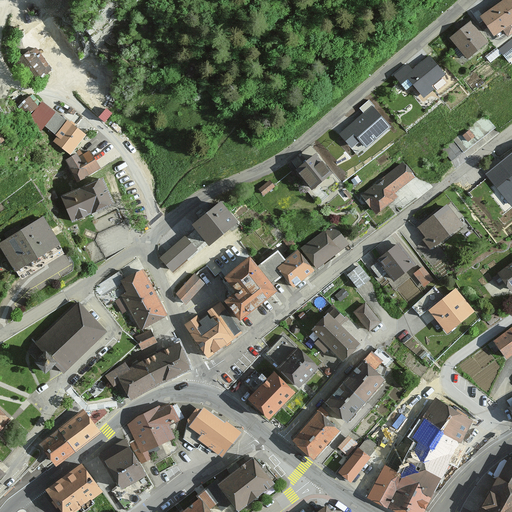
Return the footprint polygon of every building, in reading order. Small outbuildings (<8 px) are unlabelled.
[(511,1),(482,23),(498,45),(511,35),(511,1)] [(474,27),(453,43),(470,64),(491,48),(474,27)] [(39,47),(21,61),(38,88),(55,72),(39,47)] [(409,66),(394,78),(406,95),(414,89),(424,102),(447,82),(431,58),(414,73),(409,66)] [(67,124),(44,104),(42,102),(39,106),(28,96),(18,108),(29,118),(27,120),(40,132),(45,127),(56,137),(67,124)] [(393,129),(373,106),(340,135),(360,158),(368,151),(393,129)] [(86,138),(67,124),(56,137),(52,143),(70,158),(86,138)] [(511,151),(485,173),(511,205),(511,151)] [(100,172),(89,152),(66,165),(77,185),(100,172)] [(335,177),(318,156),(298,173),(315,194),(335,177)] [(362,195),(376,214),(394,199),(391,193),(411,178),(401,164),(362,195)] [(115,209),(103,181),(60,199),(72,227),(115,209)] [(412,228),(432,253),(462,229),(441,204),(412,228)] [(195,227),(213,251),(240,231),(221,207),(195,227)] [(3,248),(24,282),(66,255),(45,221),(3,248)] [(351,246),(335,226),(303,251),(318,271),(351,246)] [(161,259),(174,275),(198,253),(186,237),(161,259)] [(376,257),(394,281),(416,264),(398,240),(376,257)] [(318,278),(300,255),(288,264),(281,256),(260,272),(275,291),(287,282),(296,294),(318,278)] [(511,261),(495,274),(510,293),(511,291),(511,261)] [(225,301),(245,327),(280,299),(275,291),(252,263),(227,283),(235,293),(225,301)] [(347,275),(358,290),(372,280),(360,265),(347,275)] [(422,268),(413,274),(423,287),(432,280),(422,268)] [(119,295),(142,335),(170,319),(143,270),(120,282),(125,291),(119,295)] [(175,297),(187,307),(206,286),(195,276),(175,297)] [(427,309),(446,334),(472,314),(452,289),(427,309)] [(78,298),(33,337),(43,349),(35,355),(45,367),(54,359),(62,368),(106,330),(78,298)] [(354,311),(369,329),(380,320),(365,301),(354,311)] [(183,324),(208,360),(238,338),(212,303),(183,324)] [(330,348),(346,364),(362,349),(340,328),(347,321),(336,311),(330,317),(313,334),(320,340),(315,345),(324,354),(330,348)] [(511,326),(494,340),(506,356),(511,352),(511,326)] [(153,332),(138,339),(142,346),(157,338),(153,332)] [(267,354),(279,366),(279,367),(299,386),(318,366),(298,347),(297,348),(284,336),(267,354)] [(179,342),(144,360),(156,386),(191,371),(179,342)] [(343,378),(364,397),(383,375),(374,367),(380,359),(371,352),(366,357),(364,355),(343,378)] [(113,387),(120,382),(130,399),(156,386),(144,360),(129,368),(126,363),(105,376),(113,387)] [(274,372),(249,398),(269,416),(294,391),(274,372)] [(343,378),(326,397),(347,417),(364,397),(343,378)] [(416,441),(449,458),(472,414),(431,394),(409,438),(416,441)] [(511,399),(501,406),(511,427),(511,426),(511,399)] [(159,406),(158,403),(141,411),(127,424),(135,440),(141,452),(147,449),(176,435),(170,422),(178,418),(170,401),(159,406)] [(187,417),(189,424),(201,432),(198,436),(223,454),(242,429),(226,417),(224,419),(214,412),(203,404),(196,406),(187,417)] [(82,406),(57,425),(74,447),(99,427),(82,406)] [(320,408),(293,440),(314,458),(339,427),(326,416),(328,414),(320,408)] [(0,409),(0,427),(9,417),(0,409)] [(74,447),(57,425),(38,440),(49,454),(55,461),(74,447)] [(348,434),(339,445),(346,451),(356,440),(348,434)] [(141,452),(135,440),(131,443),(142,461),(151,456),(147,449),(141,452)] [(402,476),(432,492),(449,458),(416,441),(402,476)] [(142,461),(131,443),(105,457),(121,485),(147,470),(142,461)] [(359,447),(337,471),(346,480),(369,456),(359,447)] [(231,501),(239,511),(275,482),(262,466),(255,456),(218,484),(231,501)] [(498,477),(511,485),(511,459),(509,458),(498,477)] [(81,461),(47,489),(65,511),(70,511),(102,486),(81,461)] [(373,499),(388,508),(402,476),(384,465),(368,496),(373,499)] [(26,471),(22,466),(0,487),(4,492),(11,485),(23,474),(26,471)] [(402,476),(388,508),(397,511),(422,511),(432,492),(402,476)] [(477,511),(511,511),(511,485),(498,477),(477,511)] [(197,495),(200,498),(209,510),(216,505),(220,510),(231,501),(218,484),(215,481),(197,495)] [(182,511),(210,511),(209,510),(200,498),(182,511)] [(329,511),(323,502),(309,511),(329,511)]
